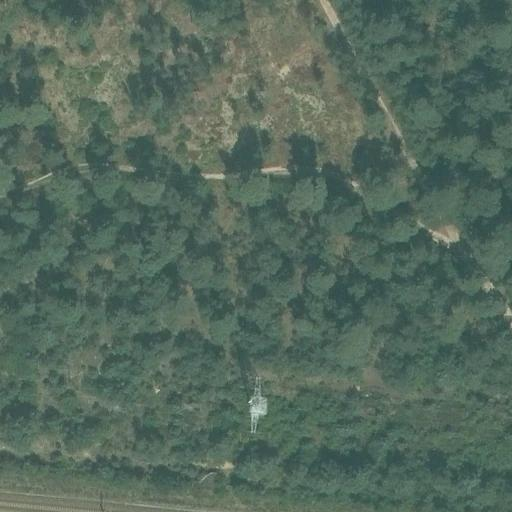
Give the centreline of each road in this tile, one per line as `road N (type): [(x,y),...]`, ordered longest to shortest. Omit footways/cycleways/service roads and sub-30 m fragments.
road 1 (track): [(460,248),(324,0)]
road 2 (track): [(348,181),(460,248)]
